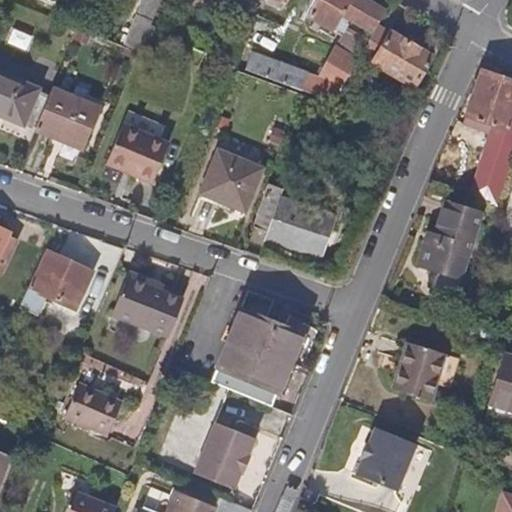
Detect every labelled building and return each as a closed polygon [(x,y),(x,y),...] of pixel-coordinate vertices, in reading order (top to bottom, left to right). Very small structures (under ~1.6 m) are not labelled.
[(147,0),(139,20),(151,25),(156,13),(161,0),(160,0),(147,0)] [(339,13),(371,32),(376,24),(383,11),(362,0),(317,0),(307,18),(330,30),(339,13)] [(431,56),(376,24),(371,32),(356,58),(411,91),(431,56)] [(247,69),(330,103),(339,88),(253,54),(247,69)] [(348,65),(336,59),(331,70),(342,75),(348,65)] [(358,76),(349,71),(339,88),(330,103),(329,106),(339,110),(358,76)] [(483,119),(458,195),(495,207),(507,168),(511,152),(511,82),(482,72),(468,114),(483,119)] [(0,118),(33,132),(34,131),(48,97),(0,77),(0,118)] [(96,108),(50,90),(48,97),(34,131),(81,149),(96,108)] [(170,140),(124,120),(109,156),(138,168),(136,172),(153,179),(170,140)] [(219,151),(202,193),(220,201),(222,196),(247,206),(262,169),(219,151)] [(268,239),(321,259),(335,221),(282,201),(287,189),(272,184),(256,226),(271,231),(268,239)] [(217,208),(220,201),(202,193),(199,200),(217,208)] [(443,203),(433,237),(429,247),(423,245),(415,268),(436,274),(431,290),(451,297),(478,215),(443,203)] [(429,247),(433,237),(421,232),(417,243),(423,245),(429,247)] [(8,239),(0,234),(0,274),(3,276),(17,246),(7,241),(8,239)] [(59,260),(60,260),(70,264),(73,256),(63,251),(59,260)] [(30,290),(27,289),(19,306),(22,308),(6,344),(16,349),(32,314),(39,317),(47,298),(72,309),(88,272),(70,264),(60,260),(59,260),(46,254),(30,290)] [(111,316),(166,339),(181,301),(151,289),(153,284),(129,274),(111,316)] [(239,314),(211,386),(270,409),(274,398),(275,399),(299,337),(239,314)] [(384,394),(419,408),(437,363),(402,348),(384,394)] [(492,406),(511,412),(511,359),(507,358),(492,406)] [(106,439),(122,404),(79,385),(63,419),(106,439)] [(232,494),(239,477),(235,475),(241,459),(245,461),(253,441),(214,426),(193,478),(232,494)] [(413,444),(375,430),(368,446),(366,445),(360,460),(363,461),(357,478),(395,492),(399,481),(401,481),(415,445),(413,444)] [(239,477),(245,461),(241,459),(235,475),(239,477)] [(0,495),(12,469),(0,463),(0,495)] [(511,511),(511,495),(503,493),(497,511),(511,511)] [(204,511),(181,502),(180,506),(149,494),(141,511),(204,511)] [(66,511),(116,511),(74,495),(66,511)]
